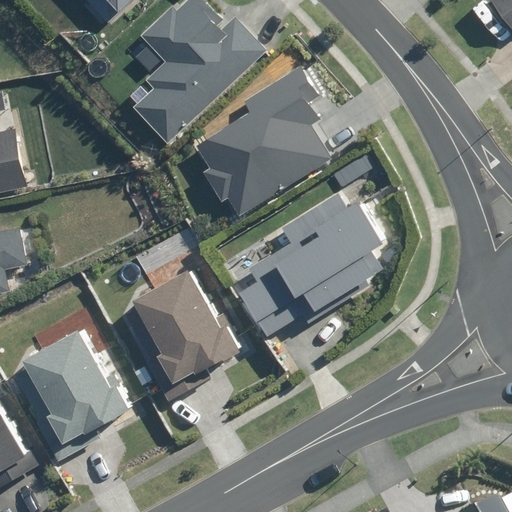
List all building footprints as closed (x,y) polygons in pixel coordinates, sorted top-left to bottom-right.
[(94,0),(116,22),(139,0),(94,0)] [(141,105),(176,142),(273,49),(240,16),(228,28),(223,24),(229,18),(211,0),(191,0),(183,8),(179,3),(147,34),(172,60),(153,78),(161,86),(141,105)] [(511,0),(496,0),(511,20),(511,0)] [(341,155),(320,122),(328,117),(317,101),(327,95),(308,64),(251,99),(258,110),(205,143),(219,165),(212,169),(232,199),(238,195),(250,213),(341,155)] [(0,192),(42,184),(34,146),(30,125),(6,130),(3,116),(0,116),(0,192)] [(332,172),(341,187),(378,166),(370,151),(332,172)] [(240,292),(267,337),(303,315),(308,324),(370,286),(367,280),(384,269),(372,251),(383,244),(358,203),(347,209),(338,194),(282,229),(290,243),(248,269),(256,282),(240,292)] [(0,293),(25,288),(20,265),(42,261),(35,224),(0,231),(0,293)] [(200,260),(143,292),(174,349),(171,351),(187,379),(207,368),(210,375),(262,346),(245,316),(242,317),(205,252),(198,257),(200,260)] [(21,368),(45,412),(42,414),(69,464),(117,437),(112,430),(155,407),(130,360),(124,363),(98,317),(33,353),(36,360),(21,368)] [(57,463),(0,366),(0,494),(1,496),(57,463)] [(511,511),(511,497),(511,496),(483,511),(511,511)]
